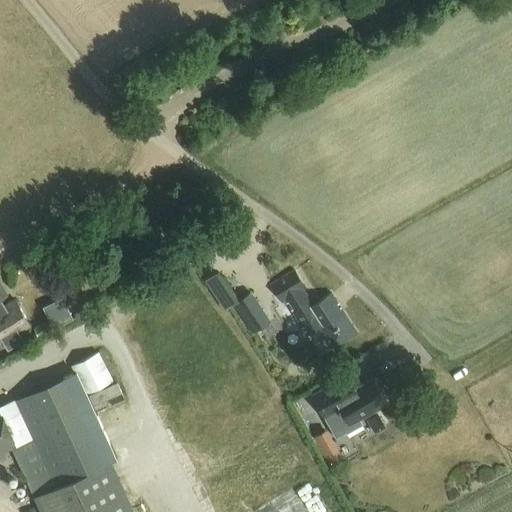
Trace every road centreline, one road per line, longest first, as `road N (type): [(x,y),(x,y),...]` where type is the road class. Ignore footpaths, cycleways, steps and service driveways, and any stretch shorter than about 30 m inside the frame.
road 1 (unclassified): [(424,361),(332,267),(133,124),(24,0)]
road 2 (track): [(164,146),(120,184),(0,253)]
